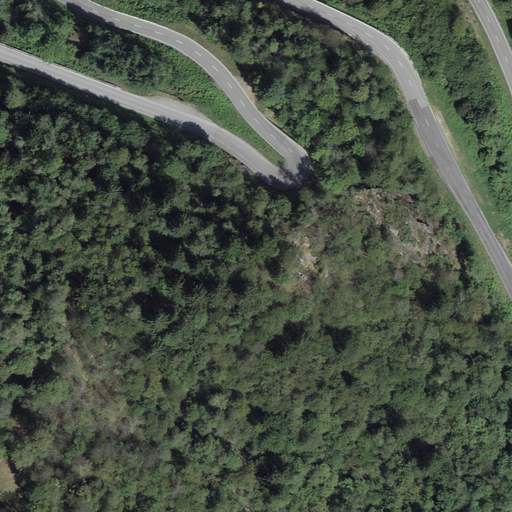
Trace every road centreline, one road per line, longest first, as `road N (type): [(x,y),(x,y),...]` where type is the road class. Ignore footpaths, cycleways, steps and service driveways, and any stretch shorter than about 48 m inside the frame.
road 1 (tertiary): [(72,0),(192,49),(294,153),(297,173),(279,179),(210,131),(0,53)]
road 2 (tertiary): [(511,284),(394,56),(297,0)]
